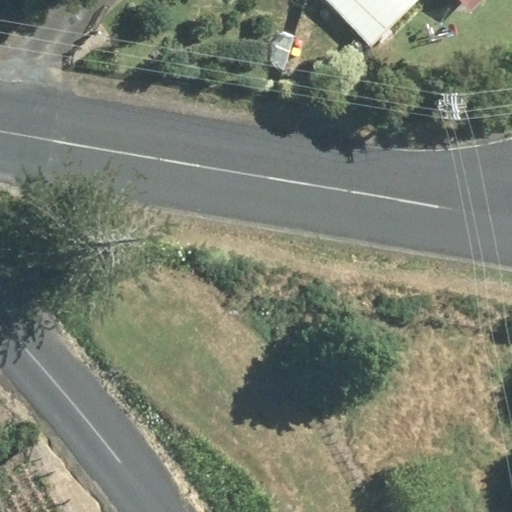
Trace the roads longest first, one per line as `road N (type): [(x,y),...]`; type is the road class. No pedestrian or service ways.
road 1 (residential): [(0,133),(511,221)]
road 2 (residential): [(0,313),(160,511)]
